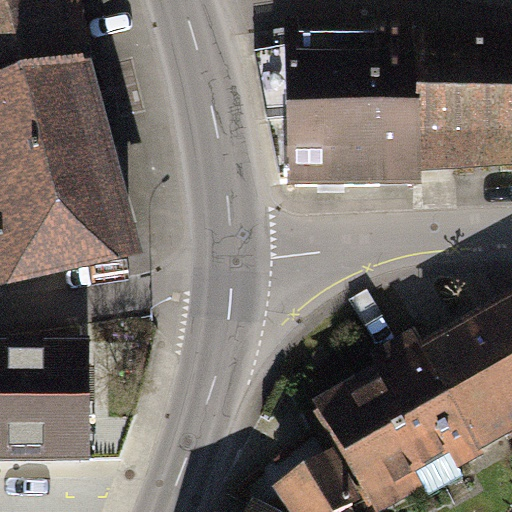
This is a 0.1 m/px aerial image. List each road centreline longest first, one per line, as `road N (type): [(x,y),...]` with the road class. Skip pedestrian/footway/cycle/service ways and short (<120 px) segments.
road 1 (residential): [(232,275),(275,259),(460,233),(511,236)]
road 2 (secondary): [(184,0),(225,153),(232,275)]
road 3 (secondary): [(232,275),(217,379),(171,511)]
